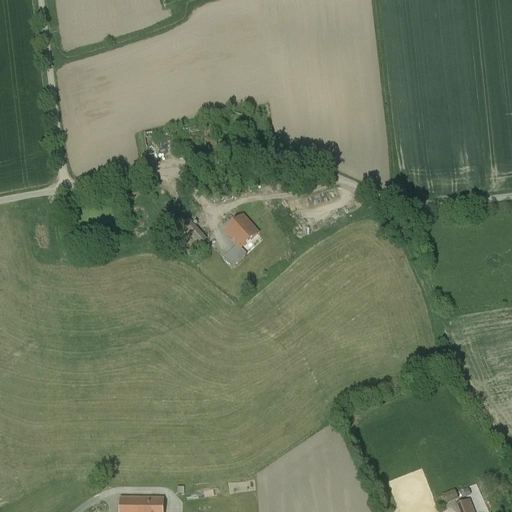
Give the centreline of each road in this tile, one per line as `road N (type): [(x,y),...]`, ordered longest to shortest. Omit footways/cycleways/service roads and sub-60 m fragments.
road 1 (unclassified): [(64,189),(284,159),(401,205),(511,197)]
road 2 (unclassified): [(64,189),(40,0)]
